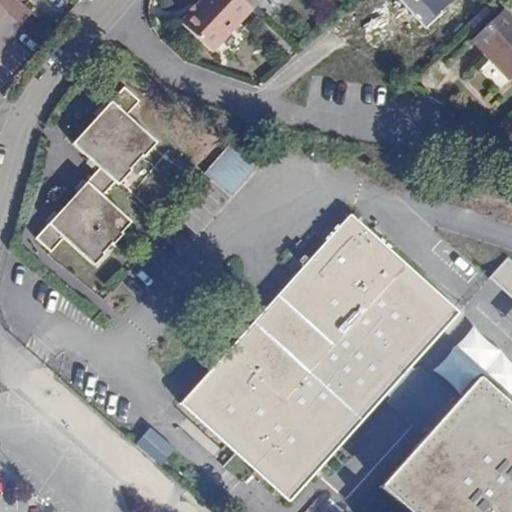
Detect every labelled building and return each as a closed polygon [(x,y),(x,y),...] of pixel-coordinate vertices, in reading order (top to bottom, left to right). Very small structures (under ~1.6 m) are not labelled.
[(209,44),(251,2),(249,0),(189,0),(177,12),(209,44)] [(434,0),(442,8),(450,0),(434,0)] [(471,38),(481,47),(507,18),(498,10),(471,38)] [(481,47),(508,74),(511,69),(511,22),(507,18),(481,47)] [(133,101),(119,87),(67,143),(93,168),(30,237),(46,251),(58,237),(87,262),(125,221),(97,196),(147,141),(121,116),(133,101)] [(224,195),(251,166),(225,143),(199,171),(224,195)] [(407,511),(511,511),(511,409),(475,374),(450,401),(434,387),(424,377),(408,363),(456,309),(348,211),(176,402),(285,500),(382,392),(408,415),(426,430),(378,484),(407,511)] [(511,260),(509,258),(492,277),(511,295),(511,260)] [(511,308),(503,318),(507,321),(511,325),(511,308)] [(424,377),(434,387),(487,327),(476,317),(424,377)] [(144,430),(132,443),(151,459),(161,446),(144,430)]
